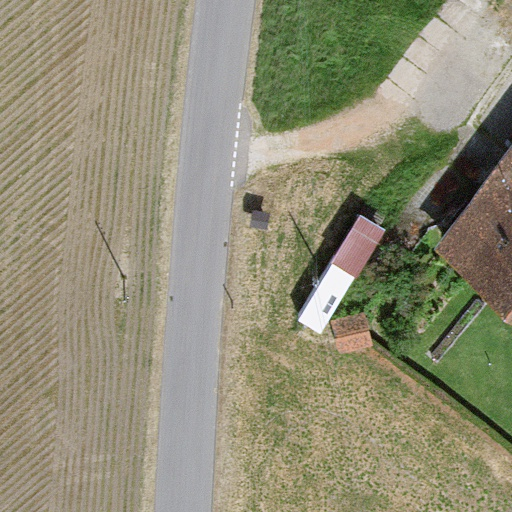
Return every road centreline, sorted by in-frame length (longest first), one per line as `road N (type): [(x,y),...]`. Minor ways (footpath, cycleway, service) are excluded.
road 1 (tertiary): [(180,511),(223,0)]
road 2 (unknown): [(422,126),(207,158)]
